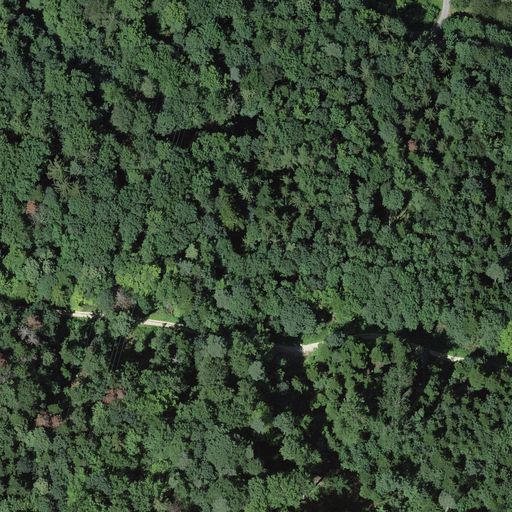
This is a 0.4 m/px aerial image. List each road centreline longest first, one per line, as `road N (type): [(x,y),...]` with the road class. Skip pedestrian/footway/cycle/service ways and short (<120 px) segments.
road 1 (track): [(0,306),(280,347),(378,336),(511,370)]
road 2 (track): [(325,0),(511,60)]
